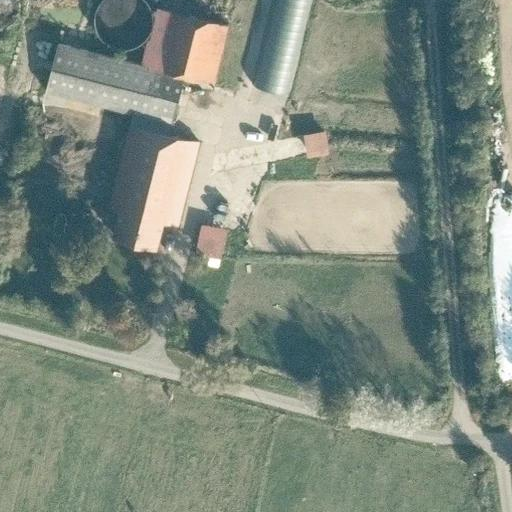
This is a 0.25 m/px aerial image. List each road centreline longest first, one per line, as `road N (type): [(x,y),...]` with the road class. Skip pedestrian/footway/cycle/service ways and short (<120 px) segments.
road 1 (residential): [(0,324),(213,379),(511,427)]
road 2 (track): [(428,0),(454,421)]
